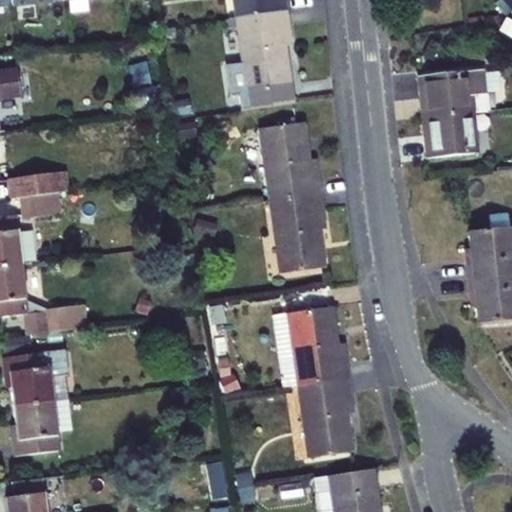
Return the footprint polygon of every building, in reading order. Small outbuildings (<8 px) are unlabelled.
[(216,0),(221,34),(272,28),(268,0),(216,0)] [(272,28),(221,34),(230,105),(274,99),(270,63),(277,62),(272,28)] [(473,81),(409,89),(411,105),(415,105),(418,127),(461,122),(458,105),(476,102),(473,81)] [(12,83),(0,84),(0,109),(15,108),(12,83)] [(461,122),(418,127),(420,150),(416,151),(418,168),(470,161),(467,139),(463,139),(461,122)] [(295,135),(252,141),(263,212),(312,205),(307,170),(300,171),(295,135)] [(53,186),(2,192),(5,211),(10,210),(48,206),(56,205),(53,186)] [(312,205),(263,212),(274,287),(317,281),(310,242),(318,241),(312,205)] [(48,206),(10,210),(13,229),(51,224),(48,206)] [(7,228),(0,228),(0,277),(13,276),(7,228)] [(39,259),(37,230),(24,231),(25,259),(39,259)] [(507,234),(467,237),(470,264),(464,264),(465,280),(511,276),(507,234)] [(13,276),(0,277),(0,328),(14,327),(16,346),(79,339),(77,319),(18,326),(13,276)] [(511,290),(511,276),(465,280),(467,297),(473,297),(475,324),(511,321),(511,290)] [(321,318),(279,324),(290,398),(339,391),(333,354),(327,355),(321,318)] [(58,366),(0,372),(0,396),(4,396),(7,420),(45,415),(61,414),(58,391),(61,390),(58,366)] [(339,391),(290,398),(301,469),(343,463),(337,426),(344,425),(339,391)] [(45,415),(7,420),(9,444),(4,445),(7,466),(50,461),(45,415)] [(373,511),(368,476),(309,485),(312,511),(373,511)] [(36,511),(34,490),(10,493),(7,492),(5,495),(7,507),(0,508),(0,511),(36,511)]
